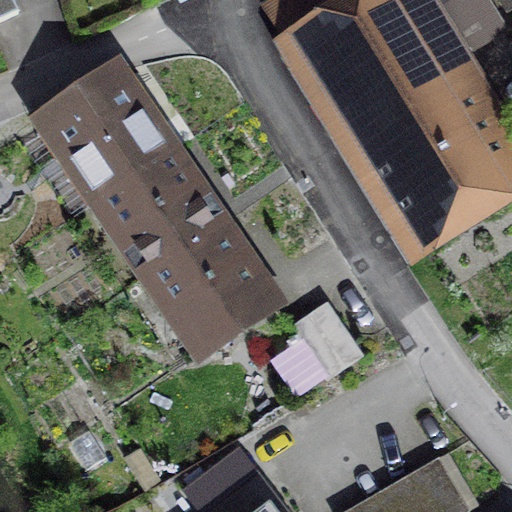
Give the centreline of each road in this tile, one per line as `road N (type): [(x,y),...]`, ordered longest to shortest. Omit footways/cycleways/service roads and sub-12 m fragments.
road 1 (residential): [(234,7),(271,98),(436,359),(511,446)]
road 2 (residential): [(234,7),(0,100)]
